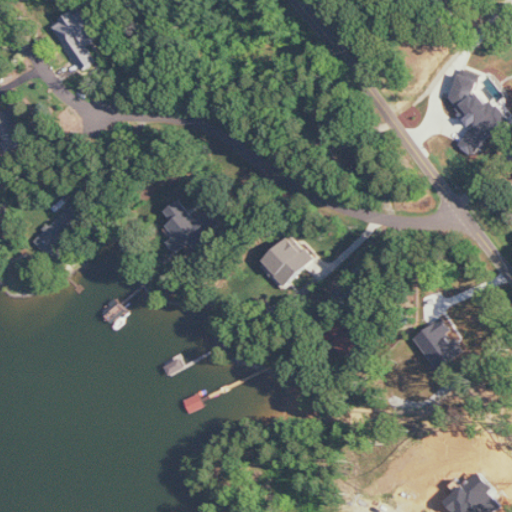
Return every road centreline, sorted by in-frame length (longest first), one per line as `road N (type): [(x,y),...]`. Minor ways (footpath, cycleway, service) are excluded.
road 1 (residential): [(462,213),(369,218),(312,199),(210,126),(113,115)]
road 2 (residential): [(511,278),(309,0)]
